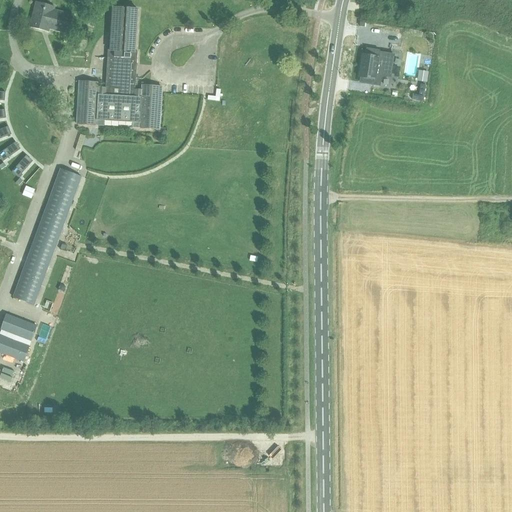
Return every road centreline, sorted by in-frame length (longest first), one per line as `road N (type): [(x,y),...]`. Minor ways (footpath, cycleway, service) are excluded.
road 1 (tertiary): [(323,511),(319,213),(342,0)]
road 2 (track): [(255,436),(0,434)]
